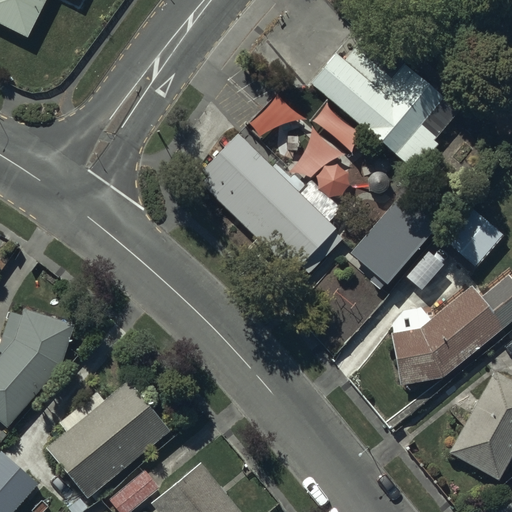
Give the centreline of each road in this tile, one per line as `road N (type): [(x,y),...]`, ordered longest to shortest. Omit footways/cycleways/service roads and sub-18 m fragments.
road 1 (residential): [(70,199),(172,285),(364,511)]
road 2 (tertiary): [(70,199),(221,0)]
